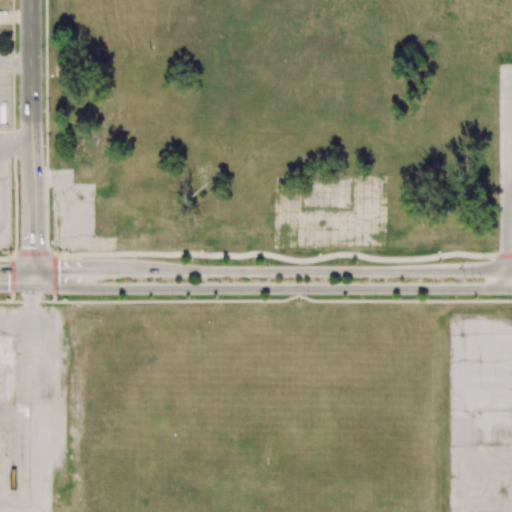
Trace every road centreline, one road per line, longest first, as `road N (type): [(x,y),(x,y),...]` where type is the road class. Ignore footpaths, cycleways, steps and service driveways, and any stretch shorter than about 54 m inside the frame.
road 1 (secondary): [(86,278),(99,288),(476,289),(510,279)]
road 2 (secondary): [(510,279),(486,272),(313,271),(86,278)]
road 3 (residential): [(510,279),(510,66)]
road 4 (tertiary): [(30,120),(29,0)]
